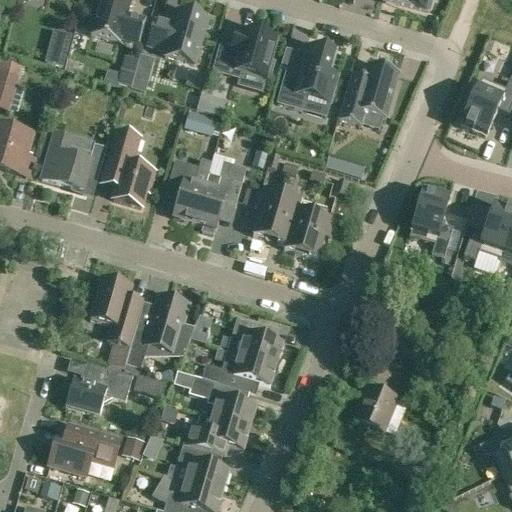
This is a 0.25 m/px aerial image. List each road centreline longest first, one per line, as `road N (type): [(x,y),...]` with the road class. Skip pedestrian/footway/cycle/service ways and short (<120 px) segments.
road 1 (residential): [(327,314),(0,218)]
road 2 (residential): [(257,511),(326,349),(327,314)]
road 3 (residential): [(267,0),(450,53)]
road 4 (residential): [(406,161),(350,295),(327,314)]
road 5 (residential): [(8,500),(48,365)]
